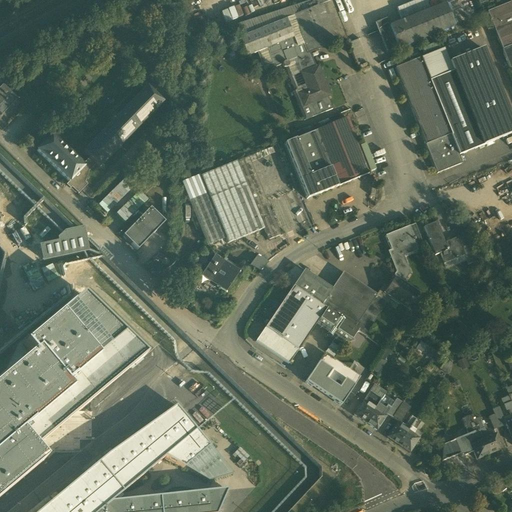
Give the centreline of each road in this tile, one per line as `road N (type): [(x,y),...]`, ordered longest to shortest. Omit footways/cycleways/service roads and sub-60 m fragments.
road 1 (residential): [(366,85),(410,191),(391,210),(312,243),(268,275),(222,343)]
road 2 (residential): [(0,137),(222,343)]
road 3 (residential): [(222,343),(432,492)]
road 4 (unknown): [(30,511),(201,377),(222,343)]
road 5 (unknown): [(10,241),(41,330),(49,396)]
road 6 (unknown): [(49,396),(163,295)]
